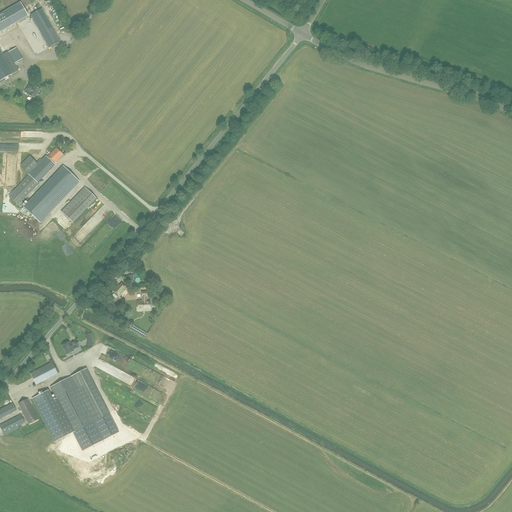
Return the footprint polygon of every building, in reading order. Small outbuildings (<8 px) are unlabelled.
[(6,52),(0,41),(0,80),(19,70),(14,64),(23,59),(16,48),(8,52),(8,51),(6,52)] [(34,99),(43,86),(37,82),(33,88),(28,85),(26,89),(30,92),(28,95),(34,99)] [(50,169),(63,155),(56,148),(43,162),(50,169)] [(30,156),(21,165),(30,173),(38,165),(30,156)] [(85,161),(83,163),(88,170),(91,168),(85,161)] [(63,167),(33,198),(24,208),(39,222),(78,182),(63,167)] [(39,184),(30,175),(9,197),(18,205),(39,184)] [(73,223),(96,199),(85,187),(61,212),(73,223)] [(122,281),(113,291),(119,297),(128,287),(122,281)] [(147,300),(147,291),(141,291),(141,298),(142,298),(142,301),(137,301),(137,311),(151,310),(150,300),(147,300)] [(71,344),(69,342),(62,345),(67,354),(74,351),(73,350),(79,347),(76,341),(72,343),(72,344),(71,344)] [(58,373),(53,362),(31,374),(36,384),(58,373)] [(86,369),(71,376),(51,387),(56,398),(52,400),(47,391),(32,398),(55,441),(74,432),(94,421),(108,414),(86,369)] [(38,420),(28,399),(18,403),(29,424),(38,420)] [(14,403),(0,409),(0,416),(1,418),(18,410),(14,403)] [(18,427),(25,423),(21,415),(0,425),(0,426),(4,436),(19,428),(18,427)] [(95,435),(97,439),(106,435),(105,431),(95,435)]
